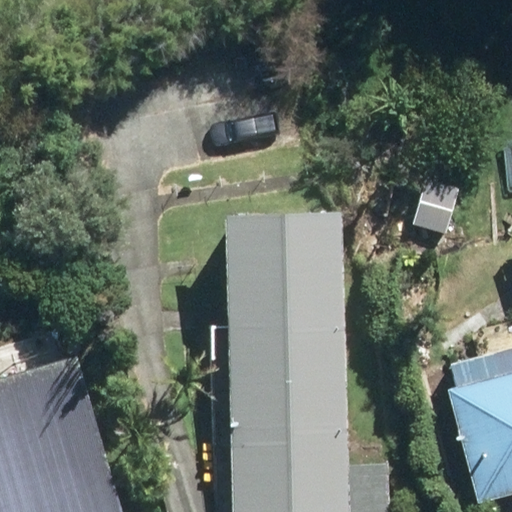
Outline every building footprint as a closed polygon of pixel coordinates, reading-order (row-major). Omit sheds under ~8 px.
[(441,104),(463,104),(463,74),(441,74),(441,104)] [(438,194),(397,192),(394,241),(436,243),(438,194)] [(351,511),(347,221),(230,222),(234,511),(351,511)] [(443,272),(404,280),(409,303),(448,295),(443,272)] [(450,401),(480,511),(490,511),(511,506),(511,360),(454,376),(460,398),(450,401)] [(122,511),(82,370),(0,393),(0,511),(122,511)]
